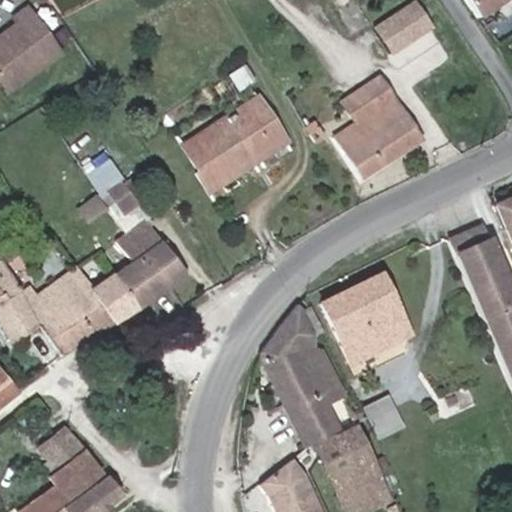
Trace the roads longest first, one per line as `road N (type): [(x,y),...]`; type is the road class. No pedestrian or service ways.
road 1 (tertiary): [(197,511),(218,388),(275,290),(377,216),(511,152)]
road 2 (track): [(0,421),(43,385),(181,356),(225,371)]
